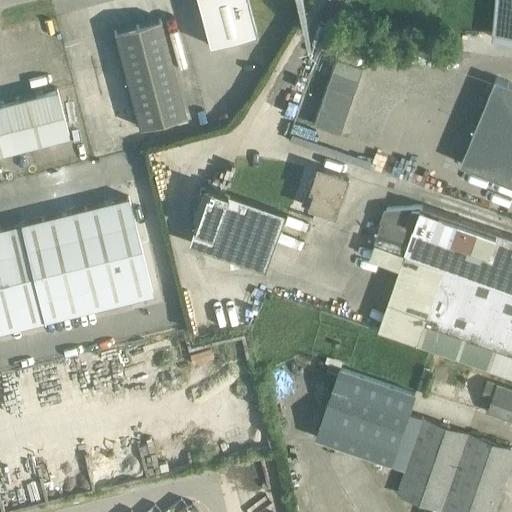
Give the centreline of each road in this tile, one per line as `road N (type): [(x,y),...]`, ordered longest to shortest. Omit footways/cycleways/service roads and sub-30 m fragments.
road 1 (unknown): [(312,0),(193,190),(187,220),(200,254),(245,271),(314,259),(344,240),(394,179),(424,170)]
road 2 (unknown): [(424,170),(474,72),(511,57)]
